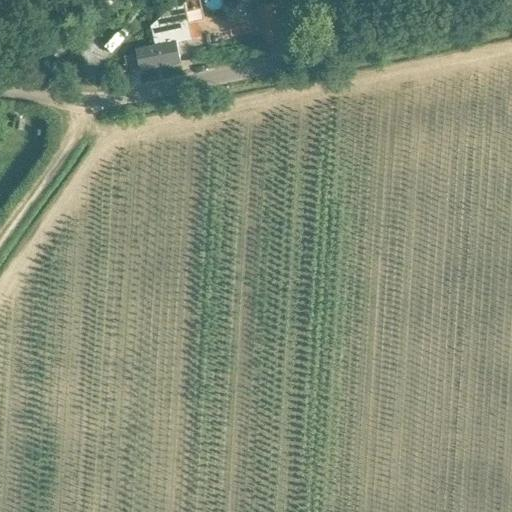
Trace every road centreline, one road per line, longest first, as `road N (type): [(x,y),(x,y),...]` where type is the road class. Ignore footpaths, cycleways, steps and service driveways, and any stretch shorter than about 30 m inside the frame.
road 1 (unclassified): [(0,89),(88,102),(511,22)]
road 2 (track): [(0,232),(88,102)]
